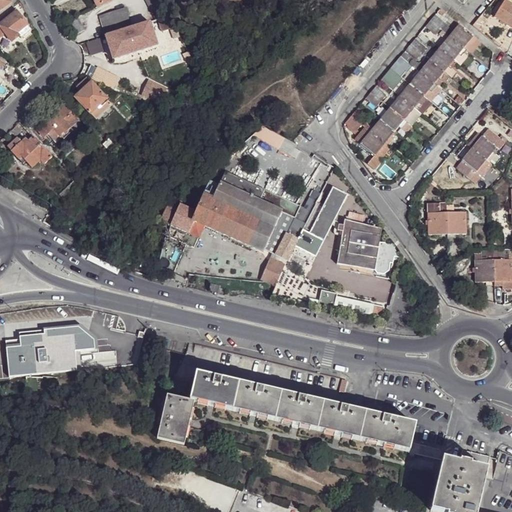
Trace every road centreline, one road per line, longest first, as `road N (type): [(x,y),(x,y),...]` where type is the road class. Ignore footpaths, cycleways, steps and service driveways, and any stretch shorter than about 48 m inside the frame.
road 1 (primary): [(443,345),(373,341),(134,286),(58,252)]
road 2 (primary): [(84,293),(328,352),(441,369)]
road 3 (residential): [(385,213),(511,63)]
road 4 (residential): [(334,141),(343,106),(429,0)]
road 5 (residential): [(0,126),(61,68),(33,0)]
